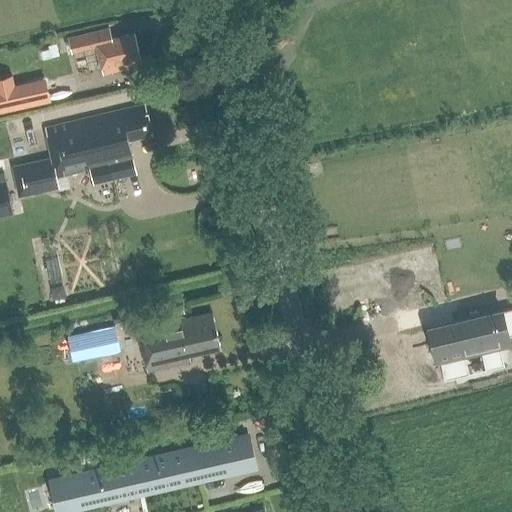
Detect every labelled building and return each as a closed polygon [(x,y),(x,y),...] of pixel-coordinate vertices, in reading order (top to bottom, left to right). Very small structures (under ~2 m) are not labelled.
[(108,28),(68,38),(72,53),(95,47),(102,75),(127,69),(127,68),(141,64),(134,34),(111,39),(108,28)] [(26,80),(12,83),(10,73),(0,75),(0,111),(32,105),(26,80)] [(39,105),(64,99),(61,85),(36,90),(39,105)] [(12,167),(18,196),(58,187),(56,176),(108,164),(112,179),(136,173),(132,158),(132,157),(128,140),(152,135),(145,104),(44,128),(51,158),(12,167)] [(0,216),(11,214),(3,175),(0,175),(0,216)] [(64,297),(62,286),(52,288),(54,299),(64,297)] [(182,305),(171,308),(173,316),(184,314),(182,305)] [(511,309),(426,330),(434,363),(438,362),(442,381),(466,376),(461,356),(478,352),(483,372),(502,367),(495,340),(511,336),(511,309)] [(184,317),(137,328),(147,372),(190,362),(189,356),(220,349),(212,313),(185,319),(184,317)] [(123,317),(113,319),(115,326),(125,323),(123,317)] [(115,327),(83,333),(88,358),(120,352),(115,327)] [(68,510),(224,474),(251,468),(244,437),(58,480),(58,481),(65,480),(71,507),(68,508),(68,510)]
